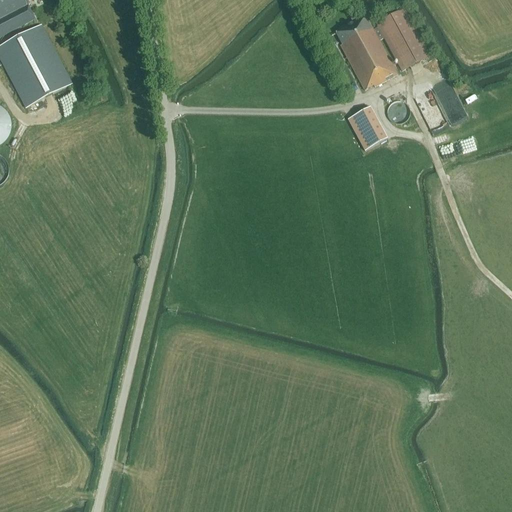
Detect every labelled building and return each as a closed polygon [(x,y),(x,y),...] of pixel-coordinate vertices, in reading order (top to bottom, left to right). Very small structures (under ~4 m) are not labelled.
[(32,0),(33,0),(0,0),(0,38),(35,20),(28,6),(30,5),(29,2),(31,0),(32,0)] [(402,72),(430,57),(404,10),(376,25),(378,28),(373,31),(366,17),(336,34),(342,46),(340,47),(365,92),(374,87),(374,88),(398,75),(379,42),(384,39),(402,72)] [(0,58),(26,109),(72,85),(41,26),(0,47),(0,58)] [(461,100),(444,107),(451,125),(468,118),(461,100)] [(389,120),(394,124),(400,125),(405,122),(409,118),(410,112),(408,106),(403,102),(397,101),(391,104),(388,109),(387,115),(389,120)] [(0,144),(2,144),(9,135),(10,123),(6,113),(0,108),(0,144)] [(365,152),(387,140),(370,108),(348,120),(365,152)]
